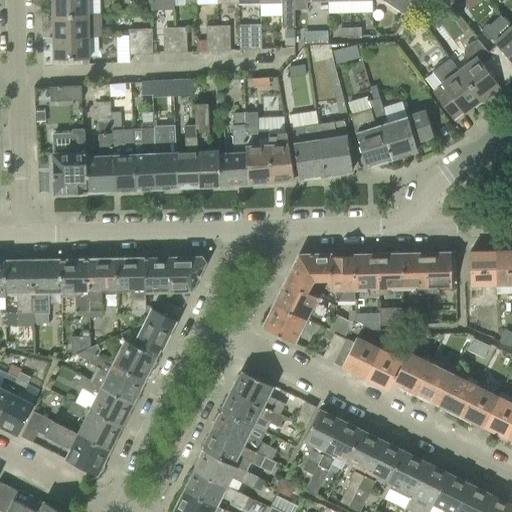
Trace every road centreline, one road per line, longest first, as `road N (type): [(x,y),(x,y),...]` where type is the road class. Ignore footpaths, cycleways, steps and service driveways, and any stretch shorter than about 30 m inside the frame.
road 1 (residential): [(511,479),(230,339)]
road 2 (residential): [(20,235),(16,0)]
road 3 (residential): [(20,235),(242,230)]
road 4 (residential): [(110,505),(201,327)]
road 5 (residential): [(145,511),(230,339)]
road 6 (residential): [(419,227),(422,193),(511,130)]
road 7 (residential): [(282,229),(419,227)]
road 8 (residential): [(110,505),(0,448)]
road 9 (residential): [(230,339),(282,229)]
